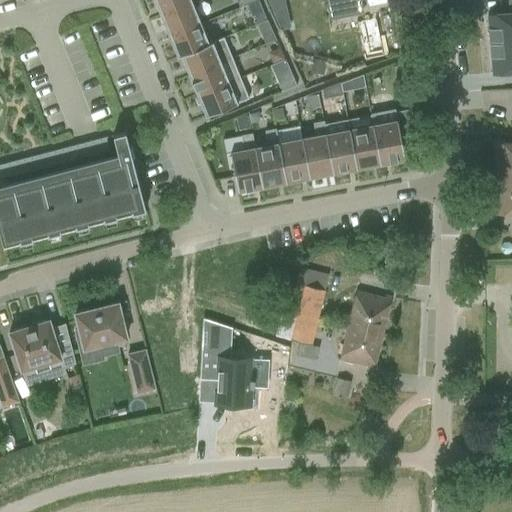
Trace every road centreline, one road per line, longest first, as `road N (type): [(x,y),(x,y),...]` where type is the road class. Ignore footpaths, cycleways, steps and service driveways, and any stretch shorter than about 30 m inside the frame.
road 1 (unclassified): [(9,511),(149,475),(433,455)]
road 2 (residential): [(0,25),(114,5),(212,230)]
road 3 (unclassified): [(433,455),(449,185)]
road 4 (residential): [(449,185),(212,230)]
road 5 (residential): [(212,230),(0,289)]
road 6 (unclassified): [(449,185),(434,0)]
